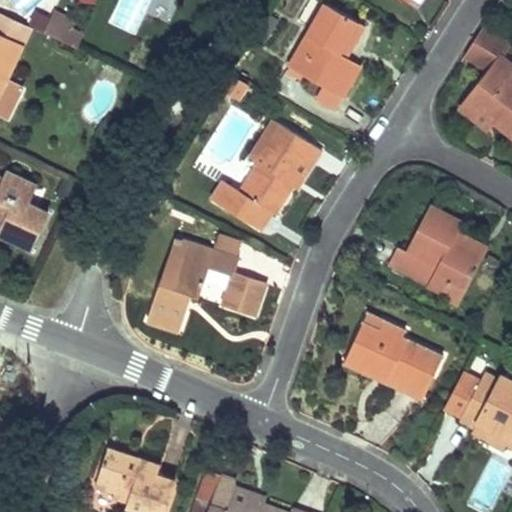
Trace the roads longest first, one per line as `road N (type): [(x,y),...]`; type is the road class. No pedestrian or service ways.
road 1 (residential): [(398,130),(319,260),(263,422)]
road 2 (residential): [(75,345),(263,422)]
road 3 (residential): [(263,422),(356,463),(418,511)]
road 4 (residential): [(28,511),(75,345)]
road 5 (residential): [(479,0),(398,130)]
road 6 (residential): [(511,192),(398,130)]
